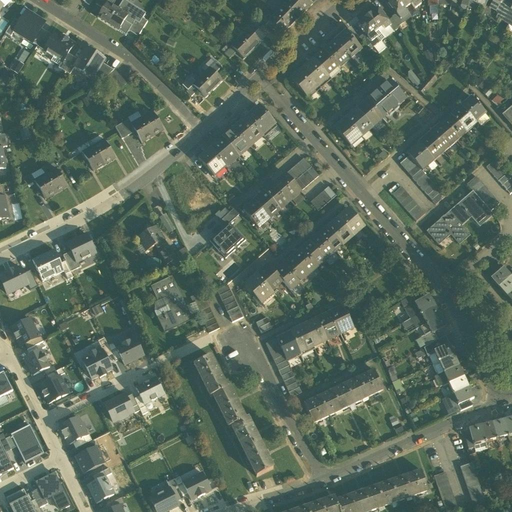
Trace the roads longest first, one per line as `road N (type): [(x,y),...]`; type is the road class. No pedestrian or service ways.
road 1 (residential): [(259,75),(441,291)]
road 2 (residential): [(0,255),(115,198),(203,131)]
road 3 (residential): [(203,131),(130,59),(35,0)]
road 4 (residential): [(319,481),(497,404)]
road 5 (residential): [(319,481),(241,329)]
road 6 (residential): [(441,291),(497,404)]
